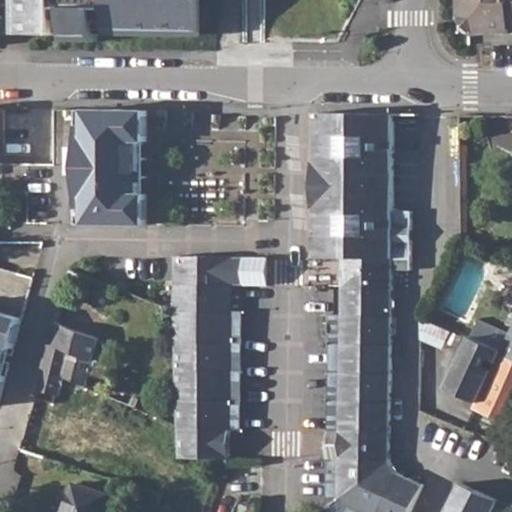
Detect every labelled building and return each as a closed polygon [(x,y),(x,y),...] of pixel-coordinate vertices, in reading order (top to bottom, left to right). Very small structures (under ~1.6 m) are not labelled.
[(28,0),(29,21),(67,21),(67,40),(93,39),(93,20),(132,19),(132,22),(153,21),(186,21),(185,0),(28,0)] [(511,0),(465,0),(465,28),(511,29),(511,0)] [(30,224),(63,225),(65,225),(81,225),(149,227),(149,194),(143,194),(143,142),(149,142),(150,111),(118,110),(57,109),(57,164),(6,164),(5,192),(31,193),(30,224)] [(315,194),(313,258),(329,258),(343,258),(341,499),(370,511),(410,511),(423,483),(398,472),(391,460),(393,268),(410,268),(411,211),(394,210),(395,114),(361,114),(361,132),(357,132),(352,132),(353,114),(316,114),(315,178),(334,178),(334,185),(334,194),(315,194)] [(178,255),(177,308),(176,338),(181,459),(232,459),(233,256),(178,255)] [(271,256),(233,256),(232,459),(245,459),(247,284),(270,284),(271,256)] [(313,258),(305,258),(304,285),(333,286),(327,507),(337,511),(370,511),(341,499),(343,258),(329,258),(313,258)] [(511,263),(503,258),(494,275),(511,283),(511,263)] [(35,278),(0,267),(0,402),(7,377),(1,375),(9,347),(16,349),(35,278)] [(68,268),(64,282),(89,291),(94,278),(68,268)] [(511,332),(482,319),(473,337),(503,351),(511,337),(511,336),(511,332)] [(55,320),(37,389),(60,395),(65,377),(86,385),(90,375),(109,380),(115,359),(104,355),(107,341),(55,320)] [(462,355),(448,385),(478,401),(503,351),(473,337),(471,336),(462,355)] [(511,337),(503,351),(511,355),(511,337)] [(478,401),(476,406),(502,418),(511,399),(511,355),(503,351),(478,401)] [(110,395),(104,392),(91,421),(130,437),(133,429),(151,436),(159,415),(131,403),(110,395)] [(30,412),(20,449),(60,461),(70,426),(30,412)] [(111,434),(80,422),(74,436),(104,448),(111,434)] [(75,482),(64,511),(104,511),(111,495),(75,482)] [(463,482),(448,511),(493,511),(500,500),(463,482)]
